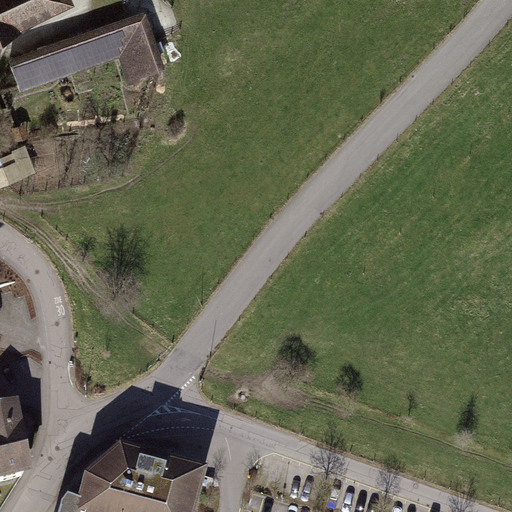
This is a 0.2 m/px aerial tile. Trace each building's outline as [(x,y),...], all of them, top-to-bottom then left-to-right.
[(0,0),(0,41),(79,5),(76,0),(0,0)] [(148,9),(12,63),(33,106),(163,54),(148,9)] [(29,144),(7,151),(15,175),(37,168),(29,144)] [(0,479),(18,474),(23,465),(12,408),(0,411),(0,479)] [(190,511),(200,476),(118,454),(85,483),(78,505),(65,502),(58,510),(57,511),(190,511)]
